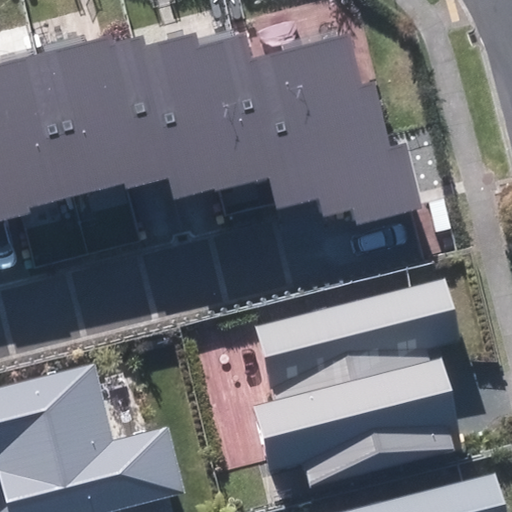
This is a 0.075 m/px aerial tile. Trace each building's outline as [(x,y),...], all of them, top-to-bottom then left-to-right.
[(144,35),(135,37),(169,178),(174,200),(269,177),(234,38),(199,47),(195,32),(147,44),(144,35)] [(111,35),(38,54),(73,195),(124,183),(126,190),(169,178),(135,37),(113,42),(111,35)] [(246,35),(234,38),(269,177),(277,209),(320,199),(325,216),(355,210),(359,225),(422,208),(405,143),(390,146),(374,82),(360,85),(349,35),(252,58),(246,35)] [(73,195),(38,54),(0,63),(0,221),(31,214),(29,206),(73,195)] [(445,277),(255,326),(274,401),(254,407),(270,471),(302,463),(309,487),(462,450),(454,400),(453,390),(441,356),(430,361),(427,349),(460,341),(455,309),(445,277)] [(125,511),(125,509),(185,492),(167,426),(113,440),(94,363),(0,388),(0,478),(4,493),(0,494),(0,511),(125,511)] [(497,473),(342,511),(507,511),(506,504),(497,473)]
